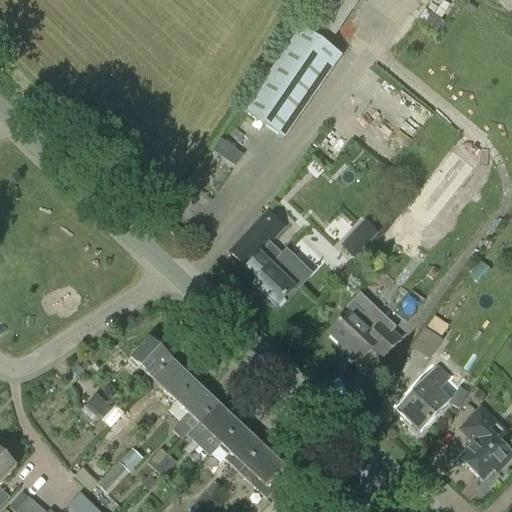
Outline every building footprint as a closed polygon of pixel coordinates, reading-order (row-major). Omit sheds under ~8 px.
[(320,0),(307,21),(334,40),(360,0),(320,0)] [(299,32),(243,115),(283,142),(339,59),(299,32)] [(225,141),(240,153),(249,141),(233,130),(225,141)] [(232,150),(224,162),(234,168),(242,157),(232,150)] [(452,153),(405,212),(426,229),(473,170),(452,153)] [(269,246),(284,230),(267,213),(228,254),(245,270),(246,269),(257,280),(252,286),(276,308),(291,292),(295,295),(307,281),(306,280),(310,277),(288,255),(289,254),(286,250),(280,256),(269,246)] [(490,273),(480,264),(468,279),(478,288),(490,273)] [(343,354),(356,366),(380,340),(349,311),(327,334),(346,351),(343,354)] [(431,316),(424,327),(440,338),(447,327),(431,316)] [(409,349),(432,360),(442,339),(420,328),(409,349)] [(140,383),(147,389),(170,364),(147,341),(127,360),(146,377),(140,383)] [(193,385),(170,364),(147,389),(153,395),(159,389),(175,404),(193,385)] [(449,382),(437,370),(426,381),(425,380),(395,411),(420,435),(450,403),(439,393),(449,382)] [(216,407),(193,385),(175,404),(192,420),(186,426),(192,432),(216,407)] [(103,419),(110,410),(96,397),(88,405),(103,419)] [(235,424),(216,407),(192,432),(199,438),(204,431),(217,443),(235,424)] [(115,409),(101,423),(116,438),(130,423),(115,409)] [(492,470),(496,474),(511,456),(496,442),(500,438),(490,428),(494,424),(478,410),(459,430),(474,445),(459,461),(481,482),(492,470)] [(261,450),(235,424),(217,443),(230,455),(224,461),(232,469),(238,474),(261,450)] [(283,470),(261,450),(238,474),(266,500),(281,485),(275,479),(283,470)] [(118,465),(128,475),(142,461),(131,451),(118,465)] [(146,465),(154,473),(167,458),(160,451),(146,465)] [(0,454),(0,483),(15,468),(0,454)] [(167,458),(154,473),(161,480),(175,466),(167,458)] [(76,463),(67,471),(88,492),(96,484),(76,463)] [(106,498),(128,475),(118,465),(96,488),(106,498)] [(0,509),(9,500),(0,492),(0,509)] [(194,511),(202,511),(213,501),(205,494),(191,508),(194,511)] [(65,511),(95,511),(80,497),(65,511)] [(16,511),(33,511),(37,508),(28,500),(16,511)] [(213,501),(202,511),(216,511),(220,508),(213,501)]
